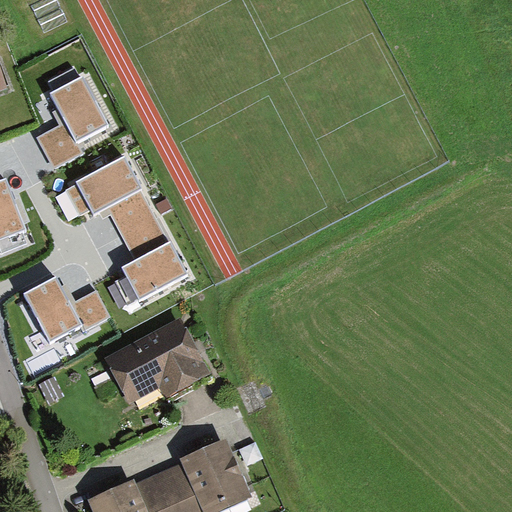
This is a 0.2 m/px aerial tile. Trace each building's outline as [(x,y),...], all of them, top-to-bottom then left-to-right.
[(111,128),(84,76),(48,95),(63,125),(40,137),(56,168),(84,154),(80,145),(111,128)] [(126,158),(76,184),(95,219),(110,211),(136,261),(123,268),(140,301),(187,276),(126,158)] [(0,246),(29,234),(6,179),(0,181),(0,246)] [(85,324),(58,277),(25,295),(52,342),(85,324)] [(180,320),(105,361),(130,407),(160,391),(166,402),(211,377),(180,320)] [(56,378),(40,386),(49,405),(65,398),(56,378)] [(135,484),(88,504),(91,511),(228,511),(253,501),(227,443),(181,463),(182,466),(136,486),(135,484)]
